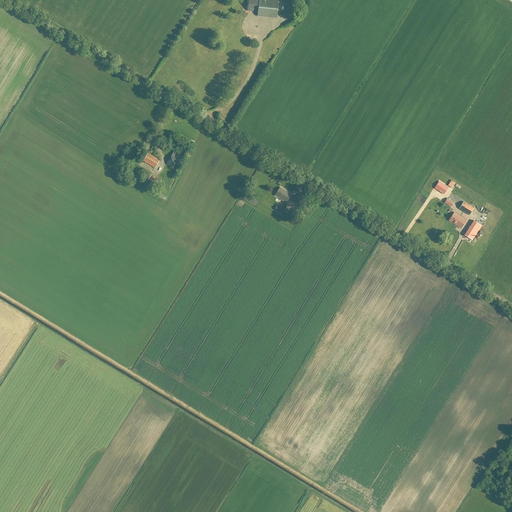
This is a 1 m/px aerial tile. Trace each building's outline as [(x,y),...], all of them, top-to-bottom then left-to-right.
[(277,18),(278,1),(272,0),(248,0),(248,11),(258,12),(257,16),(277,18)] [(179,162),(182,157),(174,152),(166,165),(171,168),(175,160),(179,162)] [(154,168),(159,160),(147,153),(143,161),(154,168)] [(132,177),(134,174),(125,168),(122,173),(127,176),(128,175),(132,177)] [(439,182),(434,189),(443,195),(448,188),(439,182)] [(286,203),(291,195),(280,187),(274,196),(286,203)] [(301,207),(306,198),(299,194),(294,202),(299,205),(301,207)] [(469,215),(473,208),(463,202),(459,209),(469,215)] [(460,229),(466,220),(454,213),(448,221),(460,229)] [(472,241),(482,226),(474,221),(464,235),(472,241)]
